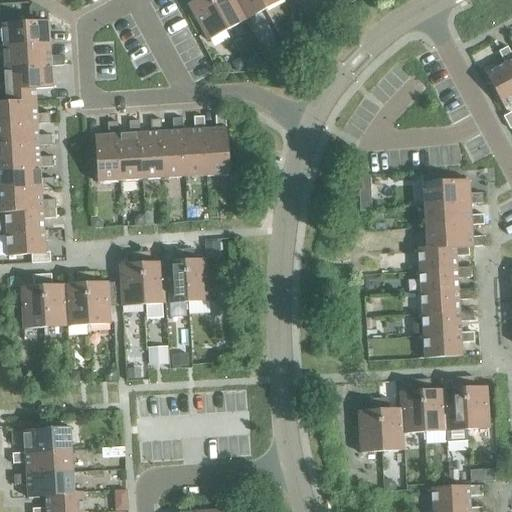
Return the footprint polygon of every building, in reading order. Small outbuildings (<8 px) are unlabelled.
[(226,31),(209,0),(197,0),(187,5),(206,41),(226,31)] [(209,0),(226,31),(245,20),(233,0),(209,0)] [(233,0),(245,20),(264,10),(258,0),(233,0)] [(258,0),(264,10),(281,0),(258,0)] [(1,25),(2,48),(45,45),(45,46),(49,46),(47,12),(31,3),(28,9),(29,24),(1,25)] [(310,17),(299,23),(304,30),(315,24),(310,17)] [(2,48),(3,69),(46,67),(50,67),(63,66),(62,56),(50,57),(49,46),(45,46),(45,45),(2,48)] [(497,52),(503,64),(504,63),(511,77),(511,58),(506,47),(497,52)] [(255,56),(245,62),(250,71),(260,66),(255,56)] [(240,58),(230,63),(236,73),(245,68),(240,58)] [(511,77),(504,63),(503,64),(493,69),(491,65),(482,70),(503,108),(511,102),(511,77)] [(3,69),(5,103),(5,104),(31,103),(31,104),(35,103),(34,90),(52,89),(50,67),(46,67),(3,69)] [(0,103),(0,126),(32,124),(32,125),(37,125),(49,124),(48,114),(36,115),(35,103),(31,104),(31,103),(5,104),(5,103),(0,103)] [(502,117),(509,130),(511,128),(511,116),(510,113),(502,117)] [(215,129),(203,130),(204,134),(203,134),(206,177),(228,176),(224,116),(214,117),(215,129)] [(193,131),(182,131),(182,136),(181,136),(184,178),(206,177),(203,134),(204,134),(203,130),(203,117),(192,118),(193,131)] [(172,132),(160,133),(161,137),(160,137),(163,180),(184,178),(181,136),(182,136),(182,131),(181,119),(171,119),(172,132)] [(150,133),(139,134),(139,138),(138,138),(141,181),(163,180),(160,137),(161,137),(160,133),(159,120),(149,121),(150,133)] [(129,135),(117,135),(117,140),(119,182),(141,181),(138,138),(139,138),(139,134),(138,121),(128,122),(129,135)] [(117,140),(117,135),(116,123),(106,123),(107,136),(94,137),(97,184),(119,182),(117,140)] [(0,126),(0,148),(33,146),(33,147),(38,147),(50,146),(50,136),(37,136),(37,125),(32,125),(32,124),(0,126)] [(0,148),(0,169),(35,168),(39,168),(52,167),(51,157),(39,158),(38,147),(33,147),(33,146),(0,148)] [(0,169),(0,191),(36,189),(36,190),(41,190),(53,189),(52,179),(40,180),(39,168),(35,168),(0,169)] [(421,185),(422,207),(465,204),(465,205),(469,205),(482,204),(481,194),(469,194),(468,182),(421,185)] [(0,213),(4,214),(4,213),(55,210),(54,200),(41,201),(41,190),(36,190),(36,189),(0,191),(0,213)] [(370,190),(358,190),(359,212),(371,211),(370,190)] [(422,207),(423,229),(466,226),(471,226),(483,225),(482,215),(470,216),(469,205),(465,205),(465,204),(422,207)] [(4,213),(4,214),(5,234),(43,232),(43,231),(43,220),(55,219),(55,210),(4,213)] [(137,216),(133,220),(134,227),(144,226),(144,216),(137,216)] [(97,218),(90,218),(90,230),(102,230),(102,224),(97,218)] [(423,229),(424,249),(429,249),(429,250),(467,248),(484,247),(484,237),(471,238),(471,226),(466,226),(423,229)] [(43,232),(5,234),(6,256),(2,256),(2,257),(30,255),(31,264),(49,263),(49,253),(45,254),(44,241),(48,241),(48,231),(43,231),(43,232)] [(417,250),(418,272),(456,270),(456,269),(455,258),(468,257),(467,248),(429,250),(429,249),(424,249),(417,250)] [(174,263),(162,264),(164,304),(186,303),(182,250),(173,251),(174,263)] [(192,250),(182,250),(186,303),(208,301),(206,261),(193,262),(192,250)] [(149,252),(139,253),(143,305),(164,304),(162,264),(149,264),(149,252)] [(143,305),(139,253),(130,254),(131,266),(118,266),(120,307),(143,305)] [(418,272),(419,294),(457,291),(456,279),(469,278),(469,268),(456,269),(456,270),(418,272)] [(93,272),(84,273),(87,326),(109,324),(107,284),(94,285),(93,272)] [(75,286),(63,286),(66,327),(87,326),(84,273),(75,274),(75,286)] [(50,275),(41,276),(44,328),(66,327),(63,286),(51,287),(50,275)] [(44,328),(41,276),(31,276),(32,288),(19,289),(22,329),(44,328)] [(18,277),(9,277),(9,286),(19,286),(18,277)] [(419,294),(421,315),(458,313),(458,312),(458,301),(471,300),(470,290),(457,291),(419,294)] [(421,315),(422,337),(460,335),(460,334),(459,322),(472,322),(471,311),(458,312),(458,313),(421,315)] [(460,335),(422,337),(423,359),(461,357),(460,344),(473,343),(473,333),(460,334),(460,335)] [(166,348),(147,349),(148,365),(167,364),(166,348)] [(187,355),(170,355),(171,368),(187,367),(187,355)] [(139,369),(126,369),(127,380),(140,380),(139,369)] [(109,370),(104,376),(104,381),(104,382),(105,382),(116,382),(116,380),(116,370),(109,370)] [(69,372),(69,383),(71,383),(80,382),(80,371),(69,372)] [(472,377),(463,378),(466,430),(488,429),(486,389),(473,389),(472,377)] [(454,390),(442,391),(444,432),(466,430),(463,378),(453,378),(454,390)] [(398,394),(399,410),(399,415),(400,415),(401,434),(402,434),(423,433),(420,380),(410,381),(411,393),(398,394)] [(429,380),(420,380),(423,433),(444,432),(442,391),(430,392),(429,380)] [(387,399),(377,400),(381,452),(403,451),(402,434),(401,434),(400,415),(399,415),(399,410),(388,411),(387,399)] [(381,452),(377,400),(368,400),(369,412),(356,413),(359,453),(381,452)] [(28,422),(18,422),(18,424),(19,431),(29,431),(28,423),(28,422)] [(23,442),(24,454),(28,453),(28,454),(69,452),(67,429),(10,433),(11,443),(23,442)] [(115,449),(105,449),(106,459),(116,459),(115,449)] [(24,464),(25,475),(30,475),(30,476),(71,473),(69,452),(28,454),(28,453),(24,454),(11,454),(12,465),(24,464)] [(457,471),(447,472),(448,485),(457,485),(457,471)] [(26,498),(44,497),(68,495),(68,494),(72,494),(71,473),(30,476),(30,475),(25,475),(13,476),(13,486),(26,486),(26,498)] [(389,481),(383,481),(384,492),(394,491),(394,485),(389,481)] [(430,490),(431,511),(469,510),(469,509),(469,497),(482,497),(481,487),(430,490)] [(31,511),(82,511),(81,493),(72,494),(68,494),(68,495),(44,497),(44,509),(31,510),(31,511)]
